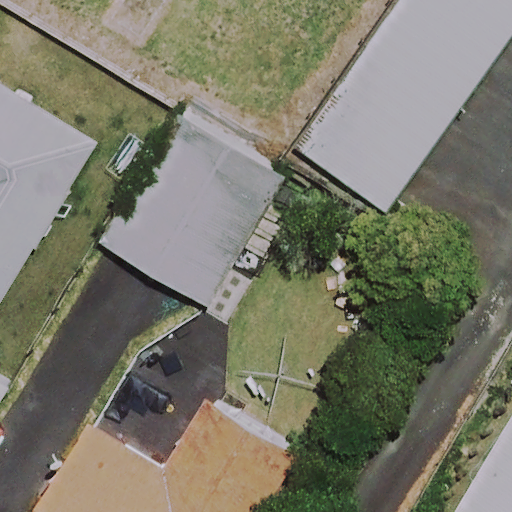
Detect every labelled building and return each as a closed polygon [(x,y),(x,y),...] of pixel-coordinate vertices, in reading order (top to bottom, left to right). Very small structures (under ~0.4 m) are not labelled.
[(511,41),(511,0),(410,0),(305,149),(393,211),(511,41)] [(0,367),(9,352),(0,347),(0,315),(101,141),(0,81),(0,367)] [(291,178),(186,118),(113,244),(218,305),(291,178)] [(263,511),(303,447),(217,395),(171,470),(97,425),(44,511),(263,511)] [(511,395),(468,477),(511,500),(511,395)]
